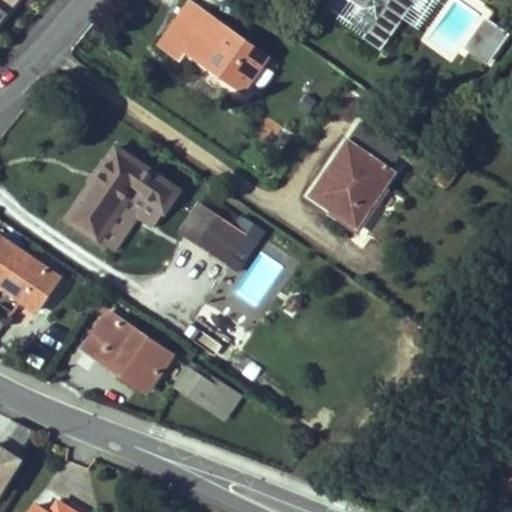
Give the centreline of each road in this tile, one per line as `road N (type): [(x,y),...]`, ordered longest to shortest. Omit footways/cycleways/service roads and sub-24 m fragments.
road 1 (tertiary): [(173,462),(0,384)]
road 2 (tertiary): [(324,511),(173,462)]
